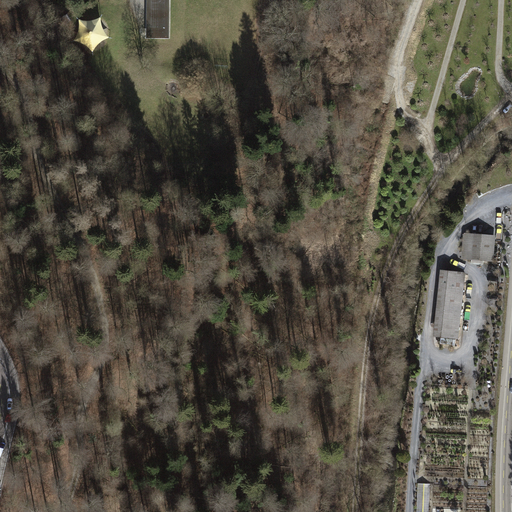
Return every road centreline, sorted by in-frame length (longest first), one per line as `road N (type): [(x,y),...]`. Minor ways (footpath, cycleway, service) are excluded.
road 1 (track): [(65,511),(105,321),(81,241),(40,163),(24,95),(0,63)]
road 2 (track): [(511,98),(445,166),(386,269),(366,351),(354,511)]
road 3 (track): [(410,511),(438,265),(468,220),(511,197)]
road 4 (track): [(445,166),(429,144),(429,124),(464,0)]
road 5 (track): [(441,256),(476,278),(469,349),(459,361),(424,359)]
